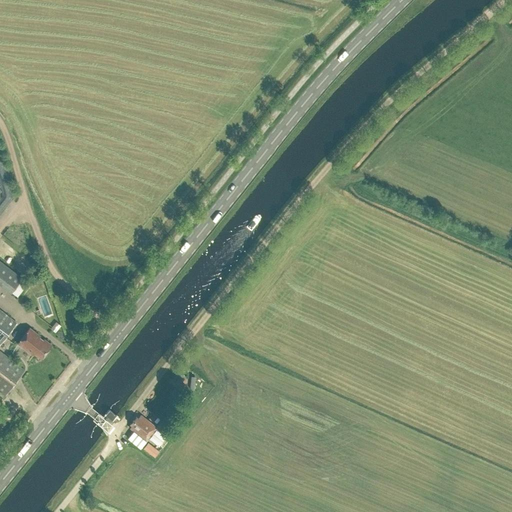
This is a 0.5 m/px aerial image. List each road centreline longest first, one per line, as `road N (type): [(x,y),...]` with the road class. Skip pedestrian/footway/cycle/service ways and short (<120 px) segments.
road 1 (unclassified): [(506,0),(337,155),(116,433)]
road 2 (primary): [(117,335),(310,95),(401,0)]
road 3 (unclassified): [(117,335),(48,265),(0,122)]
